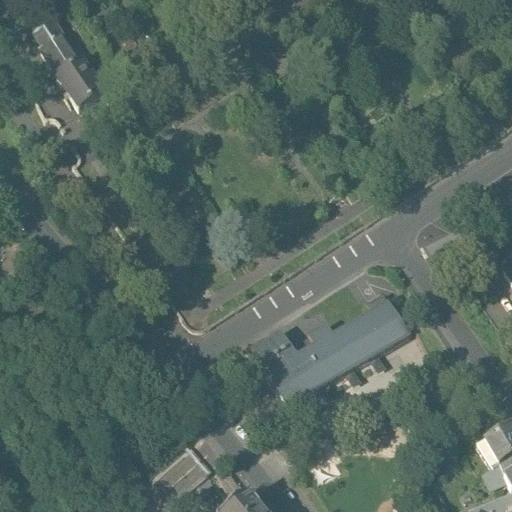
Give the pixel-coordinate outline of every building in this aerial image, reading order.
[(58,92),(80,78),(54,38),(34,51),(42,63),(40,64),(58,92)] [(101,109),(82,79),(83,79),(81,77),(80,78),(58,92),(56,93),(58,95),(77,125),(78,127),(80,126),(80,125),(101,112),(103,111),(102,109),(101,109)] [(511,236),(508,239),(511,245),(511,272),(502,278),(511,292),(511,236)] [(410,343),(387,310),(332,348),(325,339),(307,351),(314,361),(296,373),(279,348),(250,368),(267,393),(263,395),(286,428),(410,343)] [(484,457),(498,482),(511,469),(511,441),(509,436),(484,457)] [(502,494),(511,488),(511,469),(498,482),(497,482),(502,494)] [(496,504),(505,499),(502,494),(497,482),(488,490),(496,504)] [(511,506),(511,488),(502,494),(505,499),(510,508),(511,506)]
